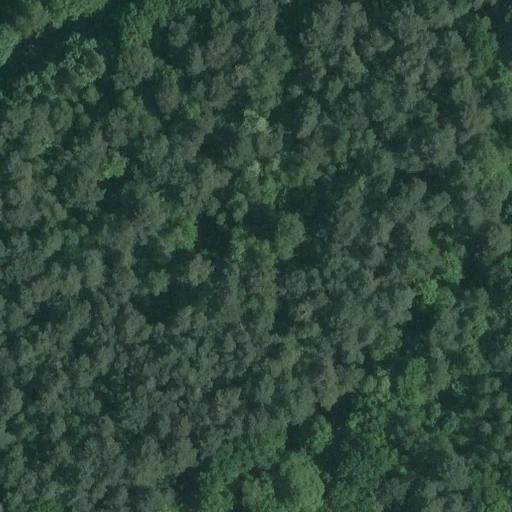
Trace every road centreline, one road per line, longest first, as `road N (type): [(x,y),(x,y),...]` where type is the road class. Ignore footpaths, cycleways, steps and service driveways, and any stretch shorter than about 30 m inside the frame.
road 1 (track): [(511,197),(436,301),(361,381),(311,419),(233,511)]
road 2 (tertiary): [(0,68),(114,0)]
